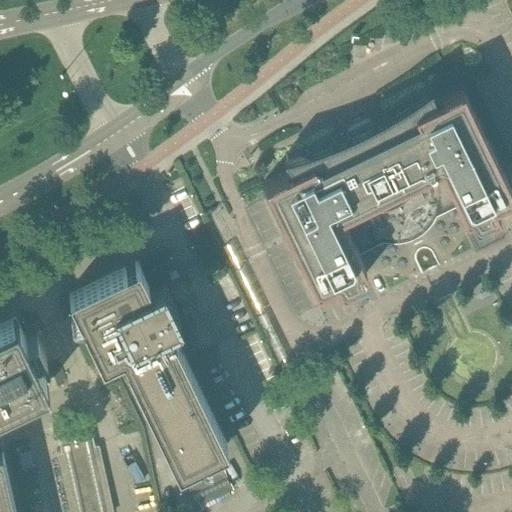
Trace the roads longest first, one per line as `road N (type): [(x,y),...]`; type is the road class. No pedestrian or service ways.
road 1 (tertiary): [(0,200),(117,133),(298,0)]
road 2 (tertiary): [(122,0),(0,27)]
